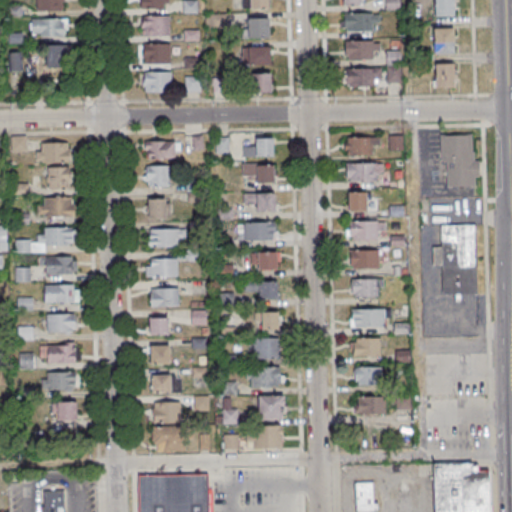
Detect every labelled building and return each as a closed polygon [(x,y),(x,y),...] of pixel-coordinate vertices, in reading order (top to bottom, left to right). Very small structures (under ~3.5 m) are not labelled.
[(63,10),(63,0),(36,0),(36,10),(63,10)] [(140,0),(140,9),(169,9),(168,0),(140,0)] [(268,8),(267,0),(243,0),(244,8),(268,8)] [(434,0),(434,17),(453,17),(453,0),(434,0)] [(343,32),(378,32),(378,12),(343,12),(343,32)] [(225,14),(205,14),(205,28),(225,28),(225,14)] [(169,15),(139,15),(139,36),(169,36),(169,15)] [(247,39),(269,39),(269,17),(247,17),(247,39)] [(67,18),(31,18),(31,36),(67,36),(67,18)] [(433,54),(454,54),(454,28),(433,28),(433,54)] [(378,59),(378,40),(345,40),(345,59),(378,59)] [(170,63),(170,43),(142,43),(143,63),(170,63)] [(43,66),(68,66),(68,45),(43,45),(43,66)] [(242,65),(269,65),(269,46),(242,46),(242,65)] [(11,71),(22,70),(20,52),(9,53),(11,71)] [(455,87),(455,63),(435,63),(435,87),(455,87)] [(346,67),(346,85),(381,85),(381,67),(346,67)] [(386,82),(400,82),(400,67),(386,67),(386,82)] [(142,71),(142,92),(172,92),(172,71),(142,71)] [(271,73),(246,73),(246,92),(271,92),(271,73)] [(186,91),(202,91),(202,76),(186,76),(186,91)] [(389,150),(403,150),(403,135),(389,135),(389,150)] [(12,151),(26,151),(26,136),(12,136),(12,151)] [(273,157),(273,137),(252,137),(252,147),(242,147),(242,157),(273,157)] [(345,137),(345,155),(378,155),(378,137),(345,137)] [(448,188),(448,163),(442,163),(441,137),(472,137),(473,153),(475,153),(476,162),(479,162),(480,179),(476,179),(476,187),(448,188)] [(216,153),(228,153),(228,138),(216,138),(216,153)] [(145,140),(145,158),(178,158),(178,140),(145,140)] [(70,142),(36,142),(36,162),(70,162),(70,142)] [(241,163),(242,174),(253,174),(253,182),(274,182),(273,163),(241,163)] [(382,163),(346,163),(346,182),(382,182),(382,163)] [(145,185),(170,185),(170,165),(145,165),(145,185)] [(44,188),(70,188),(70,166),(44,166),(44,188)] [(348,211),(367,211),(367,191),(348,191),(348,211)] [(275,211),(275,192),(243,192),(243,203),(255,203),(255,211),(275,211)] [(74,216),(74,197),(37,197),(37,216),(74,216)] [(166,218),(166,198),(146,198),(146,218),(166,218)] [(378,232),(385,232),(385,221),(349,221),(349,239),(378,239),(378,232)] [(238,240),(276,240),(276,222),(238,222),(238,240)] [(440,225),(474,224),(476,293),(442,294),(441,264),(433,265),(432,247),(441,247),(440,225)] [(16,252),(45,252),(45,245),(72,245),(72,226),(43,227),(43,238),(15,239),(16,252)] [(147,247),(185,247),(185,228),(147,228),(147,247)] [(351,267),(378,267),(378,250),(351,250),(351,267)] [(185,252),(185,260),(201,260),(201,252),(185,252)] [(277,269),(277,252),(250,252),(250,269),(277,269)] [(74,274),(74,256),(42,256),(42,274),(74,274)] [(145,258),(145,277),(177,277),(177,258),(145,258)] [(232,276),(232,264),(219,265),(220,277),(232,276)] [(29,281),(29,268),(15,268),(16,282),(29,281)] [(383,296),(383,279),(351,279),(351,296),(383,296)] [(277,298),(277,281),(244,281),(244,290),(255,290),(255,298),(277,298)] [(77,284),(43,284),(43,302),(77,302),(77,284)] [(178,306),(178,287),(150,287),(150,306),(178,306)] [(351,327),(386,327),(386,319),(390,319),(390,308),(351,308),(351,327)] [(205,324),(205,310),(192,310),(192,324),(205,324)] [(278,311),(255,311),(255,330),(278,330),(278,311)] [(46,332),(74,332),(74,313),(46,313),(46,332)] [(168,334),(168,316),(148,316),(148,334),(168,334)] [(408,332),(408,324),(395,324),(395,332),(408,332)] [(380,355),(380,337),(351,337),(351,355),(380,355)] [(280,338),(254,338),(254,359),(280,359),(280,338)] [(40,343),(40,362),(74,362),(74,343),(40,343)] [(170,364),(169,345),(148,345),(148,364),(170,364)] [(248,388),(282,388),(281,367),(247,368),(248,388)] [(382,367),(354,367),(354,385),(382,385),(382,367)] [(75,372),(44,372),(44,389),(75,389),(75,372)] [(180,393),(180,383),(172,383),(172,374),(150,374),(151,393),(180,393)] [(283,397),(257,397),(257,420),(283,420),(283,397)] [(380,397),(354,397),(354,414),(380,414),(380,397)] [(76,420),(76,401),(51,401),(51,420),(76,420)] [(152,402),(152,422),(181,422),(181,402),(152,402)] [(282,449),(282,426),(250,426),(250,449),(282,449)] [(152,427),(152,452),(184,452),(184,427),(152,427)] [(490,511),(490,470),(477,470),(477,463),(435,463),(434,511),(490,511)] [(207,511),(207,475),(137,476),(137,511),(207,511)] [(374,511),(375,483),(357,483),(357,511),(374,511)] [(41,511),(64,511),(65,491),(44,491),(44,511),(41,511)]
